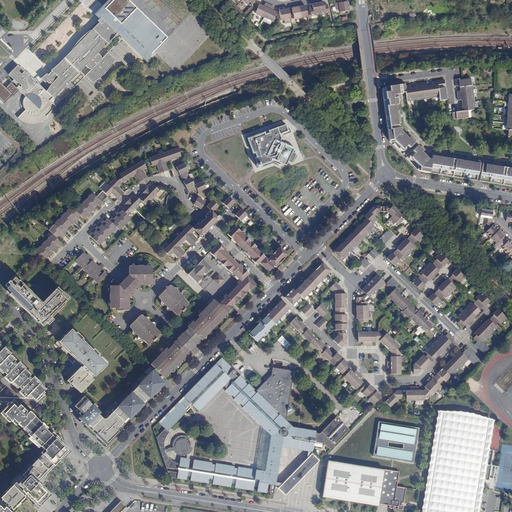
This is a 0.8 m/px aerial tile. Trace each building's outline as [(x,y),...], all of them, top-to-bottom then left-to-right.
[(156,53),(154,51),(168,38),(128,0),(109,0),(94,15),(99,20),(98,21),(99,22),(101,24),(104,21),(108,25),(109,27),(111,27),(117,33),(147,63),(156,53)] [(317,4),(319,14),(328,13),(327,5),(324,5),(323,2),(317,4)] [(345,2),(334,3),(335,10),(339,9),(339,12),(349,11),(348,2),(345,2)] [(259,4),(256,11),(255,13),(263,17),(270,5),(265,3),(264,5),(265,6),(265,7),(263,6),(262,6),(259,4)] [(310,16),(319,14),(317,4),(311,5),(312,8),(309,8),(309,11),(310,16)] [(270,5),(263,17),(272,22),(272,21),(274,17),(276,13),(273,11),(272,11),(271,10),(271,9),(273,10),(274,7),(270,5)] [(298,7),(300,18),(307,17),(307,20),(311,19),(310,16),(309,11),(306,12),(305,6),(298,7)] [(291,22),(291,23),(295,22),(294,19),(300,18),(298,7),(291,8),(293,15),(289,15),(291,22)] [(279,11),(280,19),(281,20),(284,20),(284,21),(285,24),(291,22),(289,15),(288,9),(279,11)] [(104,21),(101,24),(99,22),(93,29),(91,28),(79,41),(80,42),(78,44),(80,46),(76,50),(74,48),(57,66),(51,70),(51,71),(48,75),(47,74),(44,76),(49,81),(48,82),(48,83),(49,84),(50,84),(51,84),(51,83),(54,79),(53,79),(56,75),(59,79),(47,92),(39,84),(28,72),(26,74),(24,72),(21,74),(18,71),(21,69),(18,65),(9,75),(14,80),(12,81),(17,86),(16,87),(18,90),(26,96),(24,99),(23,100),(23,102),(23,103),(23,105),(24,108),(26,110),(18,118),(21,120),(25,122),(31,124),(36,123),(37,123),(40,122),(42,121),(45,119),(47,117),(46,116),(47,115),(48,116),(51,113),(52,108),(55,106),(72,89),(75,87),(69,82),(85,66),(87,67),(88,68),(90,69),(92,69),(85,76),(92,82),(96,80),(102,76),(101,76),(102,75),(100,74),(106,68),(108,69),(109,69),(111,66),(114,59),(108,53),(102,59),(101,57),(100,56),(99,54),(97,53),(117,33),(111,27),(109,27),(108,25),(104,21)] [(452,113),(453,120),(468,118),(467,111),(475,110),(474,101),(473,94),(472,86),(471,86),(470,79),(461,80),(458,81),(458,79),(454,80),(455,87),(459,86),(459,91),(456,92),(458,100),(461,100),(462,107),(459,107),(459,112),(452,113)] [(409,133),(406,136),(402,131),(401,128),(399,128),(398,123),(401,122),(400,118),(399,118),(399,117),(397,117),(396,115),(400,115),(399,111),(397,111),(396,105),(398,104),(397,99),(401,99),(400,94),(402,93),(405,92),(407,102),(411,101),(415,100),(423,99),(431,98),(439,97),(439,101),(446,100),(444,88),(440,89),(437,89),(437,85),(440,85),(444,84),(443,80),(432,82),(432,85),(425,86),(425,83),(416,84),(417,87),(409,88),(409,85),(405,86),(404,84),(385,87),(385,88),(382,89),(388,133),(389,140),(393,140),(400,147),(401,146),(403,149),(407,145),(409,147),(416,141),(409,133)] [(6,88),(1,83),(0,83),(0,99),(4,103),(13,95),(18,90),(16,87),(11,83),(6,88)] [(265,133),(248,139),(254,154),(256,153),(257,157),(255,158),(257,164),(256,165),(258,169),(262,167),(261,166),(270,163),(272,159),(286,166),(288,162),(292,164),(296,155),(293,153),(294,149),(280,142),(281,139),(281,137),(283,136),(291,133),(290,129),(288,130),(286,126),(269,132),(270,134),(266,135),(265,133)] [(420,171),(430,173),(431,167),(441,169),(441,170),(444,171),(444,169),(454,171),(464,172),(464,174),(468,175),(468,173),(478,175),(480,163),(480,161),(479,161),(470,159),(469,162),(467,162),(468,159),(460,158),(459,160),(456,159),(457,157),(446,155),(446,159),(444,158),(444,155),(443,155),(436,154),(436,156),(433,156),(432,159),(429,159),(424,154),(427,151),(422,146),(420,148),(418,146),(416,147),(415,146),(411,151),(412,152),(413,151),(415,153),(411,157),(414,159),(413,160),(420,167),(420,171)] [(179,152),(182,151),(179,148),(178,148),(166,152),(169,161),(181,156),(179,152)] [(165,162),(169,161),(166,152),(158,155),(164,172),(168,171),(165,162)] [(159,173),(164,172),(158,155),(149,158),(152,167),(156,165),(159,173)] [(142,161),(135,166),(143,180),(147,178),(143,170),(146,168),(142,161)] [(483,161),(483,164),(481,175),(491,177),(491,179),(494,179),(495,177),(504,179),(511,180),(511,166),(511,169),(501,167),(502,164),(497,164),(496,164),(495,167),(493,166),(493,163),(483,161)] [(182,178),(188,175),(187,171),(188,171),(184,163),(176,167),(179,174),(182,178)] [(135,166),(127,170),(131,177),(135,175),(140,182),(143,180),(135,166)] [(120,175),(115,178),(120,184),(131,177),(127,170),(120,175)] [(190,178),(188,175),(182,178),(184,183),(187,189),(195,185),(191,178),(190,178)] [(115,178),(109,184),(121,196),(124,193),(117,187),(120,184),(115,178)] [(203,181),(195,185),(187,189),(188,191),(189,193),(195,190),(195,188),(196,187),(198,192),(206,189),(203,181)] [(148,188),(145,191),(153,199),(156,196),(156,194),(160,191),(152,183),(148,188)] [(109,184),(102,191),(103,192),(108,196),(111,193),(117,199),(121,196),(109,184)] [(142,194),(138,198),(142,201),(146,205),(149,202),(150,202),(153,199),(145,191),(142,194)] [(108,196),(103,192),(97,198),(102,203),(108,196)] [(102,203),(97,198),(92,193),(87,199),(95,207),(98,204),(100,206),(102,203)] [(131,198),(127,201),(136,209),(139,206),(139,205),(142,201),(138,198),(134,194),(131,198)] [(235,203),(229,197),(223,203),(229,209),(235,203)] [(198,198),(194,205),(201,209),(205,202),(202,200),(198,198)] [(95,207),(87,199),(81,205),(89,213),(92,210),(94,211),(97,209),(95,207)] [(207,207),(211,210),(213,212),(219,206),(216,203),(213,200),(207,207)] [(124,205),(120,208),(122,210),(128,216),(131,212),(133,212),(136,209),(127,201),(124,205)] [(89,213),(81,205),(75,211),(79,215),(83,219),(86,216),(88,217),(91,215),(89,213)] [(383,212),(383,207),(380,207),(380,206),(377,206),(375,208),(374,206),(369,211),(374,216),(379,212),(383,212)] [(397,211),(392,206),(391,207),(390,206),(386,206),(386,207),(383,207),(383,212),(387,211),(392,216),(397,211)] [(71,207),(66,213),(76,223),(78,220),(77,218),(79,215),(75,211),(71,207)] [(241,221),(247,215),(241,209),(235,215),(237,217),(241,221)] [(491,222),(493,211),(482,209),(480,217),(481,217),(484,217),(483,224),(491,222)] [(128,216),(122,210),(120,212),(119,213),(117,212),(115,214),(117,216),(125,224),(131,218),(128,216)] [(213,212),(211,210),(205,216),(206,218),(213,224),(217,220),(219,220),(220,219),(221,218),(220,217),(218,216),(217,217),(213,212)] [(374,216),(369,211),(364,216),(366,218),(373,225),(378,220),(374,216)] [(402,216),(397,211),(392,216),(388,220),(393,225),(395,222),(398,225),(403,220),(400,217),(402,216)] [(66,213),(60,219),(68,227),(71,223),(73,225),(76,223),(66,213)] [(125,224),(117,216),(115,217),(114,219),(112,217),(109,220),(116,227),(119,230),(125,224)] [(213,224),(206,218),(202,221),(200,224),(207,230),(210,228),(213,224)] [(373,225),(366,218),(363,221),(364,222),(362,224),(370,232),(375,227),(373,225)] [(60,219),(54,224),(64,234),(67,231),(65,230),(68,227),(60,219)] [(116,227),(109,220),(108,219),(106,220),(105,222),(103,220),(100,223),(102,225),(110,233),(116,227)] [(207,230),(200,224),(199,222),(193,228),(195,230),(200,235),(199,236),(200,238),(201,238),(202,238),(203,236),(203,235),(205,232),(207,230)] [(499,229),(491,222),(483,224),(484,226),(486,228),(488,230),(486,232),(491,238),(499,229)] [(48,230),(52,234),(57,238),(60,235),(61,237),(64,234),(54,224),(48,230)] [(360,225),(357,228),(366,237),(370,232),(362,224),(361,226),(360,225)] [(110,233),(102,225),(100,226),(99,228),(97,226),(94,229),(96,231),(105,239),(110,233)] [(195,230),(193,228),(189,225),(183,231),(195,243),(198,240),(191,233),(195,230)] [(276,267),(288,255),(280,247),(268,259),(256,248),(257,247),(244,235),(244,233),(244,232),(242,231),(241,232),(235,226),(227,234),(232,239),(237,244),(244,251),(243,252),(247,255),(253,261),(257,265),(259,263),(268,272),(274,266),(276,267)] [(355,232),(353,233),(361,241),(366,237),(357,228),(354,231),(355,232)] [(424,237),(415,229),(411,233),(412,234),(409,237),(415,243),(418,240),(420,242),(424,237)] [(499,229),(491,238),(497,243),(495,244),(498,247),(504,240),(502,238),(503,237),(504,235),(499,229)] [(99,244),(105,239),(96,231),(94,233),(93,234),(91,232),(89,235),(99,244)] [(177,238),(182,243),(185,240),(192,246),(195,243),(183,231),(177,238)] [(349,236),(348,237),(356,246),(361,241),(353,233),(351,235),(350,234),(349,236)] [(47,240),(55,248),(57,250),(59,247),(58,245),(61,242),(57,238),(52,234),(47,240)] [(345,241),(344,243),(352,251),(356,246),(348,237),(346,239),(345,240),(345,241)] [(415,243),(409,237),(407,239),(406,238),(404,240),(401,243),(410,252),(415,247),(413,245),(415,243)] [(177,238),(170,244),(182,256),(185,253),(179,246),(182,243),(177,238)] [(501,248),(507,253),(511,247),(511,242),(509,239),(507,241),(507,242),(504,240),(498,247),(500,249),(501,248)] [(47,240),(41,246),(49,254),(51,256),(54,253),(52,251),(55,248),(47,240)] [(340,245),(338,247),(347,256),(352,251),(344,243),(342,245),(341,244),(340,245)] [(410,252),(401,243),(398,246),(396,248),(397,249),(395,251),(401,257),(403,255),(405,257),(410,252)] [(170,244),(164,251),(169,256),(173,253),(179,259),(182,256),(170,244)] [(219,304),(228,313),(233,307),(230,304),(233,302),(235,304),(247,292),(244,290),(247,287),(250,290),(256,285),(247,276),(249,273),(243,267),(239,264),(239,265),(227,254),(229,252),(225,249),(221,245),(220,246),(217,244),(209,252),(215,258),(221,264),(231,273),(232,272),(239,280),(236,283),(238,285),(227,296),(226,294),(223,297),(224,299),(219,304)] [(40,256),(45,262),(48,259),(46,257),(49,254),(41,246),(35,252),(36,253),(40,256)] [(347,256),(338,247),(335,250),(333,252),(342,260),(347,256)] [(401,257),(395,251),(392,254),(391,253),(389,256),(387,258),(396,267),(400,262),(399,260),(401,257)] [(449,261),(440,252),(435,257),(437,259),(434,262),(441,268),(443,265),(444,266),(449,261)] [(81,267),(91,257),(88,254),(86,256),(83,253),(75,261),(81,267)] [(94,259),(91,257),(81,267),(87,272),(95,264),(92,261),(94,259)] [(188,274),(197,283),(201,279),(203,277),(199,274),(202,271),(206,274),(207,272),(211,268),(202,260),(197,265),(195,264),(194,266),(192,267),(194,268),(188,274)] [(441,268),(434,262),(432,264),(430,262),(425,267),(434,276),(439,271),(438,270),(441,268)] [(323,263),(318,268),(326,276),(331,271),(323,263)] [(98,267),(95,264),(87,272),(92,278),(102,268),(100,265),(98,267)] [(132,280),(136,285),(154,284),(154,273),(151,273),(151,266),(143,266),(143,265),(138,265),(138,266),(129,266),(129,275),(133,279),(132,280)] [(434,276),(425,267),(421,272),(423,274),(420,276),(426,282),(429,280),(430,281),(434,276)] [(105,271),(102,268),(92,278),(98,284),(106,276),(103,273),(105,271)] [(318,268),(313,273),(321,281),(326,276),(318,268)] [(466,278),(457,269),(452,274),(453,275),(450,277),(456,283),(459,280),(461,283),(466,278)] [(209,274),(207,272),(206,274),(202,271),(199,274),(203,277),(201,279),(202,280),(209,274)] [(124,288),(128,293),(133,288),(136,285),(132,280),(133,279),(129,275),(127,273),(122,278),(117,284),(119,286),(123,290),(124,288)] [(313,273),(308,278),(316,286),(321,281),(313,273)] [(47,297),(44,297),(44,296),(43,294),(42,291),(41,289),(40,288),(38,286),(36,285),(35,285),(34,285),(30,285),(29,285),(26,287),(20,281),(22,280),(16,274),(2,288),(20,305),(21,303),(32,314),(30,315),(35,320),(36,320),(37,319),(39,321),(39,322),(42,325),(45,322),(46,323),(47,322),(52,317),(65,304),(64,303),(69,297),(63,292),(57,287),(47,297)] [(224,280),(218,274),(213,280),(218,286),(224,280)] [(373,278),(369,282),(377,290),(385,283),(377,275),(373,278)] [(426,282),(420,276),(418,279),(416,277),(411,282),(420,290),(422,288),(425,286),(424,285),(426,282)] [(456,283),(450,277),(448,280),(447,279),(446,280),(442,284),(451,293),(456,288),(454,285),(456,283)] [(308,278),(303,282),(312,290),(316,286),(308,278)] [(303,282),(299,287),(307,295),(312,290),(303,282)] [(335,301),(347,301),(346,295),(347,294),(344,294),(344,290),(336,282),(329,288),(335,294),(335,301)] [(369,282),(362,290),(370,298),(377,290),(369,282)] [(451,293),(442,284),(440,286),(438,288),(438,289),(436,292),(442,297),(444,295),(447,297),(451,293)] [(119,286),(110,286),(110,295),(109,295),(109,300),(110,300),(110,308),(117,308),(117,311),(129,310),(128,293),(124,288),(123,290),(119,286)] [(171,286),(169,286),(159,296),(159,297),(161,300),(161,301),(165,305),(166,306),(170,310),(172,310),(176,315),(178,315),(182,311),(183,312),(186,309),(185,308),(188,304),(188,303),(184,298),(184,297),(179,293),(179,292),(174,288),(173,288),(171,286)] [(299,287),(295,291),(301,297),(303,299),(307,295),(299,287)] [(396,288),(394,290),(388,296),(396,303),(404,295),(398,290),(396,288)] [(293,289),(289,293),(297,301),(301,297),(295,291),(293,289)] [(442,297),(436,292),(434,294),(433,294),(430,296),(428,298),(437,307),(442,302),(439,300),(442,297)] [(485,306),(490,301),(481,292),(476,297),(478,299),(475,302),(481,308),(484,305),(485,306)] [(297,301),(289,293),(284,297),(293,305),(297,301)] [(404,295),(396,303),(403,311),(410,304),(411,303),(404,295)] [(201,340),(228,313),(219,304),(214,300),(198,316),(199,318),(195,323),(193,321),(187,327),(189,328),(187,330),(186,329),(184,331),(185,332),(183,333),(195,344),(200,339),(201,340)] [(335,312),(344,311),(344,308),(347,308),(347,306),(347,301),(335,301),(335,312)] [(357,309),(357,312),(368,312),(368,306),(365,306),(365,302),(356,302),(357,309)] [(481,308),(475,302),(473,304),(471,302),(466,307),(475,316),(480,311),(479,310),(481,308)] [(315,310),(308,304),(301,311),(307,317),(315,310)] [(329,311),(321,304),(315,310),(323,317),(329,311)] [(418,311),(410,304),(403,311),(402,312),(406,317),(410,320),(411,318),(418,311)] [(277,306),(271,311),(280,319),(285,314),(277,306)] [(475,316),(466,307),(462,312),(471,321),(475,316)] [(500,325),(507,318),(498,309),(493,314),(494,315),(491,317),(498,323),(500,325)] [(418,311),(411,318),(412,319),(415,323),(418,326),(426,318),(419,310),(418,311)] [(271,311),(267,316),(275,324),(280,319),(271,311)] [(338,321),(347,321),(347,316),(347,315),(344,315),(344,311),(335,312),(335,321),(338,321)] [(368,312),(357,312),(357,316),(357,319),(358,319),(358,322),(368,322),(368,312)] [(471,321),(462,312),(457,317),(460,320),(458,323),(461,326),(464,324),(466,326),(471,321)] [(142,315),(140,315),(130,326),(130,327),(132,329),(132,331),(136,335),(137,335),(137,336),(141,340),(143,340),(148,344),(149,344),(153,341),(154,342),(157,339),(156,338),(160,334),(160,332),(155,328),(155,326),(151,322),(150,322),(150,321),(146,317),(144,317),(142,315)] [(275,324),(267,316),(266,316),(261,322),(269,330),(275,324)] [(495,326),(498,323),(491,317),(489,320),(488,319),(483,324),(492,332),(497,328),(495,326)] [(300,332),(306,326),(304,324),(303,325),(299,322),(295,318),(292,321),(290,323),(300,332)] [(316,325),(322,331),(329,324),(323,318),(316,325)] [(430,321),(426,318),(418,326),(426,333),(434,325),(430,321)] [(347,325),(347,321),(338,321),(338,324),(335,324),(335,330),(347,330),(347,325)] [(269,330),(261,322),(255,328),(263,336),(264,337),(270,331),(269,330)] [(488,337),(492,332),(483,324),(479,328),(488,337)] [(309,329),(306,326),(300,332),(310,342),(315,337),(311,333),(308,330),(309,329)] [(263,336),(255,328),(249,334),(255,340),(257,342),(263,336)] [(488,337),(479,328),(474,333),(476,335),(480,339),(482,341),(483,342),(488,337)] [(80,367),(67,380),(66,381),(69,383),(70,384),(70,383),(80,393),(84,390),(82,388),(103,367),(104,368),(107,366),(97,356),(99,354),(93,349),(92,350),(81,340),(82,338),(77,332),(75,334),(71,331),(69,333),(68,332),(58,342),(61,344),(62,344),(83,365),(81,367),(80,367)] [(367,346),(367,332),(358,332),(358,342),(363,342),(363,346),(364,346),(367,346)] [(376,332),(367,332),(367,346),(370,346),(371,346),(371,342),(376,342),(376,341),(376,332)] [(379,332),(376,332),(376,341),(379,341),(382,343),(386,347),(393,340),(387,333),(384,336),(379,332)] [(178,339),(189,350),(190,351),(193,348),(196,345),(195,344),(183,333),(180,335),(177,338),(178,339)] [(338,335),(345,341),(347,339),(347,333),(338,333),(338,335)] [(438,338),(447,347),(450,344),(451,343),(450,342),(453,339),(447,334),(445,337),(442,334),(438,338)] [(346,343),(345,341),(338,335),(333,340),(341,348),(346,343)] [(278,341),(287,350),(292,345),(282,336),(278,341)] [(315,337),(310,342),(319,351),(326,345),(323,343),(322,344),(319,341),(315,337)] [(438,338),(433,343),(442,351),(445,349),(447,347),(438,338)] [(155,369),(164,378),(185,356),(184,355),(189,350),(178,339),(176,340),(174,342),(173,344),(168,350),(166,348),(150,365),(155,369)] [(399,346),(393,340),(386,347),(392,353),(392,357),(401,356),(401,353),(396,349),(399,346)] [(433,343),(429,347),(438,356),(441,353),(442,351),(433,343)] [(326,345),(319,351),(329,361),(334,356),(330,352),(327,349),(328,348),(326,345)] [(429,347),(425,352),(427,354),(434,360),(438,356),(429,347)] [(36,395),(39,399),(45,393),(43,391),(31,379),(29,381),(29,380),(30,378),(28,376),(16,364),(14,366),(14,365),(15,364),(13,362),(15,360),(3,348),(0,350),(0,372),(2,374),(3,373),(6,375),(4,378),(10,384),(11,383),(17,389),(18,387),(21,390),(19,392),(25,399),(35,399),(34,398),(36,395)] [(457,353),(455,355),(464,364),(468,360),(467,358),(464,356),(462,353),(459,351),(457,353)] [(334,356),(329,361),(333,365),(335,363),(337,366),(344,359),(339,355),(337,353),(334,356)] [(434,360),(427,354),(425,357),(423,355),(419,359),(427,367),(434,360)] [(451,360),(460,369),(464,364),(455,355),(453,357),(451,360)] [(401,365),(401,356),(392,357),(391,357),(391,361),(387,361),(387,365),(401,365)] [(312,452),(319,459),(325,452),(326,453),(349,429),(336,417),(321,433),(315,432),(316,431),(301,428),(298,428),(293,427),(286,420),(286,417),(299,410),(289,400),(291,391),(294,371),(273,368),(271,375),(266,381),(255,391),(244,380),(240,376),(238,377),(235,374),(236,372),(235,370),(231,367),(221,357),(174,406),(158,422),(165,429),(156,437),(166,467),(178,470),(177,478),(184,480),(186,480),(187,476),(191,477),(190,481),(199,482),(208,484),(209,480),(213,480),(212,484),(231,487),(231,483),(235,484),(234,488),(253,491),(254,487),(257,487),(257,492),(266,493),(267,489),(269,489),(269,491),(269,493),(270,493),(271,494),(272,494),(274,492),(281,447),(312,452)] [(344,359),(337,366),(336,368),(342,374),(344,372),(348,368),(346,366),(348,364),(345,361),(344,359)] [(427,367),(419,359),(413,365),(413,374),(417,374),(421,369),(423,371),(427,367)] [(447,364),(455,373),(460,369),(451,360),(449,361),(447,364)] [(16,364),(28,376),(30,375),(18,362),(16,364)] [(451,377),(455,373),(447,364),(445,366),(442,368),(451,377)] [(401,374),(401,365),(387,365),(387,369),(391,369),(391,374),(401,374)] [(446,382),(451,377),(442,368),(440,371),(435,376),(441,382),(444,380),(446,382)] [(164,378),(155,369),(106,419),(103,419),(96,412),(98,410),(84,396),(74,406),(80,411),(78,413),(81,416),(78,418),(106,445),(121,430),(120,429),(134,414),(135,415),(139,411),(138,410),(139,408),(139,409),(154,394),(153,393),(155,392),(156,394),(160,390),(159,389),(162,386),(159,384),(161,381),(164,378)] [(350,383),(359,374),(358,372),(357,371),(354,373),(351,370),(346,375),(344,377),(350,383)] [(361,375),(359,374),(350,383),(356,390),(360,386),(363,382),(360,379),(362,376),(361,375)] [(439,385),(441,382),(435,376),(433,378),(429,382),(437,391),(441,387),(439,385)] [(31,379),(43,391),(45,389),(40,384),(33,377),(31,379)] [(433,395),(437,391),(429,382),(424,387),(426,388),(423,390),(424,397),(430,397),(432,394),(433,395)] [(368,396),(374,389),(370,385),(368,387),(366,384),(362,388),(359,391),(366,397),(368,396)] [(415,400),(415,387),(411,387),(411,390),(406,391),(406,401),(415,400)] [(419,387),(415,387),(415,400),(424,400),(424,397),(423,390),(419,390),(419,387)] [(382,396),(374,389),(368,396),(370,398),(368,400),(374,405),(382,396)] [(396,391),(392,395),(398,400),(399,400),(399,399),(402,399),(402,391),(396,391)] [(398,400),(392,395),(385,402),(390,407),(398,400)] [(24,427),(35,416),(30,411),(27,414),(26,412),(27,412),(17,403),(14,406),(11,403),(0,414),(5,418),(7,416),(11,421),(13,419),(17,424),(19,422),(24,427)] [(489,421),(443,413),(426,510),(437,511),(473,511),(478,486),(479,481),(488,483),(491,467),(490,467),(492,453),(484,451),(488,429),(489,421)] [(35,416),(24,427),(29,432),(27,434),(40,446),(45,450),(22,474),(24,476),(17,483),(15,482),(12,485),(24,497),(37,509),(51,495),(38,482),(68,451),(64,447),(65,446),(54,435),(53,437),(42,426),(43,425),(35,416)] [(419,428),(379,421),(373,456),(413,463),(419,428)] [(278,488),(285,495),(319,461),(312,454),(278,488)] [(328,460),(322,497),(332,498),(368,504),(378,506),(378,504),(390,505),(389,508),(393,508),(393,506),(398,507),(397,509),(402,510),(403,506),(401,505),(402,503),(403,503),(406,488),(396,486),(399,472),(328,460)] [(24,497),(12,485),(0,496),(0,497),(1,498),(0,499),(0,511),(10,511),(9,510),(11,508),(12,509),(22,499),(21,498),(23,496),(24,497)] [(122,511),(126,506),(120,501),(112,510),(109,511),(122,511)]
